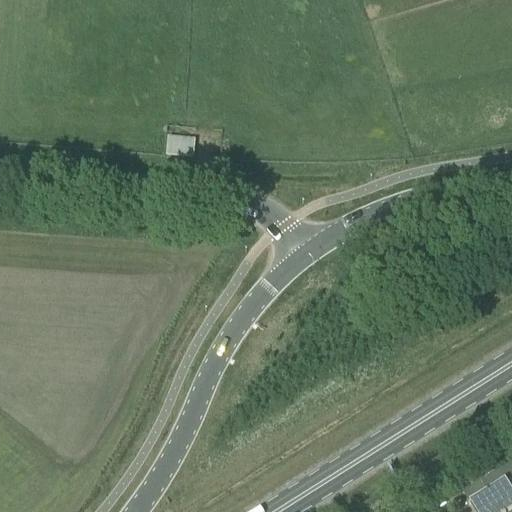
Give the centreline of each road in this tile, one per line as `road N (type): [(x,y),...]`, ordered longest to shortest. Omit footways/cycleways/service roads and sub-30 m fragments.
road 1 (tertiary): [(0,183),(242,202),(304,251)]
road 2 (secondary): [(304,251),(240,317),(133,511)]
road 3 (primary): [(284,511),(511,370)]
road 4 (secondary): [(511,182),(367,214),(304,251)]
